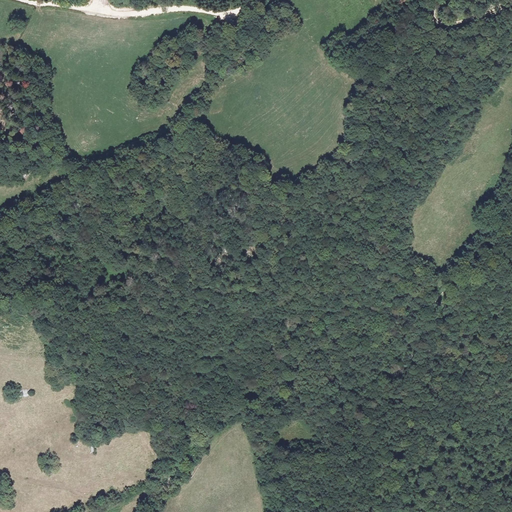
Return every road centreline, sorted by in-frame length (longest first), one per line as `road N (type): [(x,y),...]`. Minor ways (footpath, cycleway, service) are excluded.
road 1 (track): [(511,205),(425,316),(219,415),(178,461),(151,511)]
road 2 (track): [(346,511),(382,470),(417,390),(511,336)]
